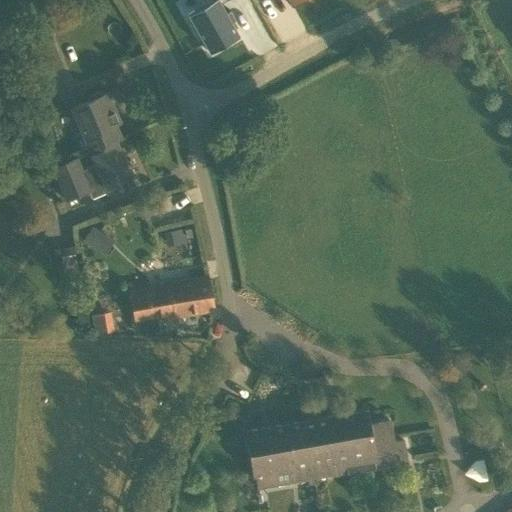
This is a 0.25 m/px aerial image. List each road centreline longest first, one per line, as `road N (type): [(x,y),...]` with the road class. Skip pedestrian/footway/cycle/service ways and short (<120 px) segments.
road 1 (unclassified): [(154,511),(225,350),(223,268),(188,117)]
road 2 (unclassified): [(188,117),(411,0)]
road 3 (unclassified): [(188,117),(135,0)]
